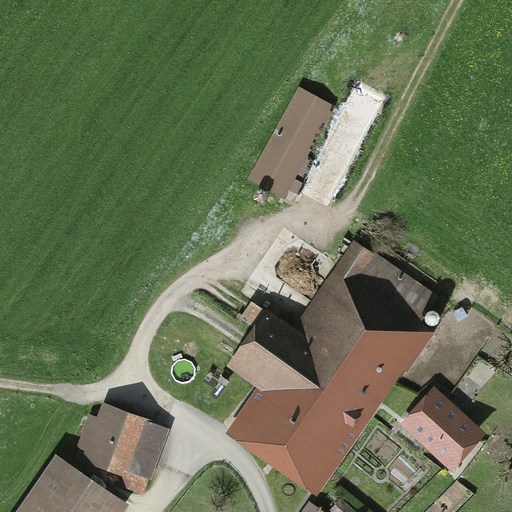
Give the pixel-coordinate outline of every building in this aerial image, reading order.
[(283,195),(332,108),(301,90),(252,178),(283,195)] [(310,343),(295,332),(297,330),(282,320),(281,323),(268,314),(236,361),(277,390),(250,428),(313,472),(394,356),(410,367),(450,308),(355,242),(337,268),(353,279),(310,343)] [(435,394),(409,422),(452,461),(477,433),(435,394)] [(117,465),(115,473),(121,475),(119,482),(143,490),(164,432),(109,412),(104,423),(91,418),(82,443),(95,448),(92,456),(117,465)] [(60,463),(25,511),(105,511),(114,500),(60,463)] [(355,511),(342,500),(333,510),(335,511),(355,511)]
